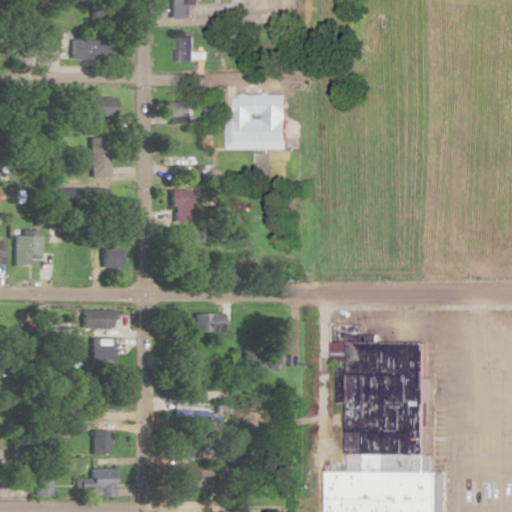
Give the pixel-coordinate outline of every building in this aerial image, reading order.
[(166,0),(167,18),(191,17),(190,0),(166,0)] [(194,37),(173,37),(173,62),(194,62),(194,37)] [(103,39),(67,39),(67,58),(103,58),(103,39)] [(285,94),(234,94),(234,113),(227,113),(227,149),(285,149),(285,94)] [(88,96),(88,124),(110,124),(110,96),(88,96)] [(192,101),(164,101),(164,123),(192,123),(192,101)] [(106,139),(87,139),(87,178),(106,178),(106,139)] [(168,189),(168,223),(186,223),(186,189),(168,189)] [(10,265),(27,265),(27,258),(37,258),(37,230),(10,230),(10,265)] [(98,268),(117,268),(117,248),(98,248),(98,268)] [(79,327),(109,327),(109,310),(79,310),(79,327)] [(191,312),(191,331),(221,331),(221,312),(191,312)] [(109,363),(109,337),(89,337),(89,363),(109,363)] [(332,341),(332,364),(338,364),(338,403),(348,403),(348,471),(432,471),(432,453),(425,453),(425,342),(332,341)] [(272,350),(262,350),(262,364),(272,364),(272,350)] [(107,392),(85,397),(88,410),(110,405),(107,392)] [(193,457),(193,429),(215,429),(215,417),(206,417),(206,412),(179,412),(179,433),(173,433),(174,457),(193,457)] [(107,453),(107,430),(88,430),(88,453),(107,453)] [(95,497),(112,497),(112,468),(87,468),(87,489),(95,489),(95,497)] [(181,468),(181,487),(207,487),(207,468),(181,468)] [(348,471),(326,470),(325,511),(443,511),(444,471),(432,471),(348,471)]
